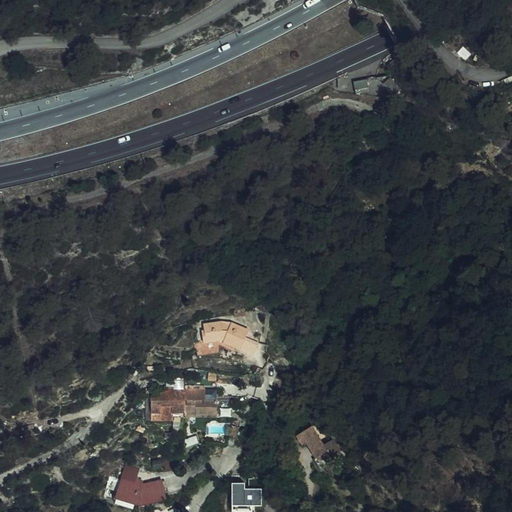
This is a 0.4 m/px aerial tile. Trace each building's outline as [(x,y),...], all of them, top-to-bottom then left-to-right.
[(464,35),(452,24),(444,33),(463,50),(469,44),(461,38),(464,35)] [(389,69),(382,76),(393,88),(400,81),(389,69)] [(366,71),(352,74),(354,82),(367,80),(366,71)] [(511,136),(511,127),(507,127),(497,126),(496,131),(507,132),(506,136),(511,136)] [(235,315),(247,313),(246,311),(245,306),(234,308),(234,312),(235,315)] [(226,326),(223,325),(222,320),(204,323),(205,330),(201,331),(204,342),(195,344),(199,358),(222,353),(219,339),(223,338),(223,341),(241,348),(242,347),(250,350),(252,344),(244,341),(250,328),(231,321),(229,324),(227,324),(226,326)] [(293,367),(286,355),(273,362),(281,374),(293,367)] [(203,390),(185,391),(185,402),(186,413),(196,412),(197,416),(218,415),(218,401),(203,402),(203,390)] [(186,413),(185,402),(185,391),(172,392),(172,396),(151,397),(152,421),(174,420),(174,415),(186,414),(186,413)] [(232,446),(240,423),(233,421),(226,443),(232,446)] [(320,441),(306,423),(291,434),(297,443),(301,441),(311,455),(322,448),(327,457),(337,450),(327,436),(320,441)] [(263,478),(246,479),(247,488),(264,487),(263,478)] [(109,491),(119,494),(123,482),(113,479),(109,491)] [(123,482),(119,494),(118,498),(138,503),(139,499),(145,501),(146,505),(168,501),(164,484),(143,488),(144,484),(134,481),(133,485),(123,482)] [(245,488),(245,481),(232,482),(233,511),(253,510),(253,505),(263,505),(263,488),(245,488)]
